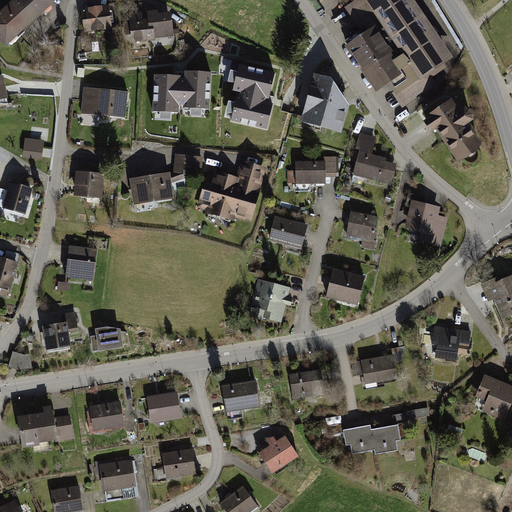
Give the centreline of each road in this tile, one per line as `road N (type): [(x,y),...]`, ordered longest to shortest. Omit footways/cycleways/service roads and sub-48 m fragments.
road 1 (residential): [(0,351),(28,308),(40,265),(76,9),(88,0)]
road 2 (residential): [(190,363),(358,333),(425,299),(493,235)]
road 3 (residential): [(301,0),(410,157),(493,235)]
road 4 (residential): [(0,394),(190,363)]
road 5 (residential): [(166,511),(207,488),(218,471),(190,363)]
road 6 (tertiary): [(446,0),(467,32),(511,151)]
